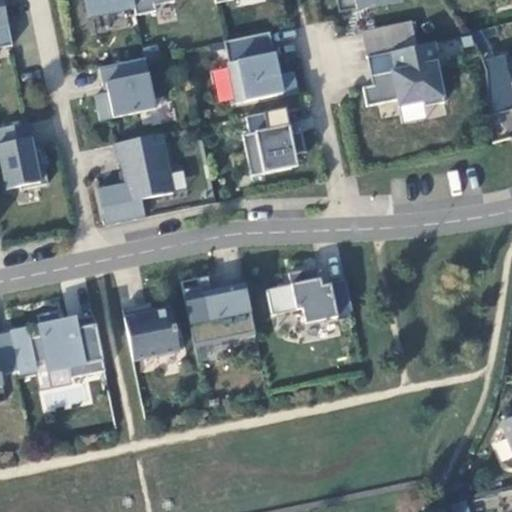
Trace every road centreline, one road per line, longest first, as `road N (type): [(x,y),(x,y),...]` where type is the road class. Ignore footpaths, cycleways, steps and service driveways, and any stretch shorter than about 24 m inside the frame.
road 1 (residential): [(36,0),(96,263)]
road 2 (residential): [(96,263),(240,231),(345,228)]
road 3 (residential): [(345,228),(310,34)]
road 4 (residential): [(345,228),(511,211)]
